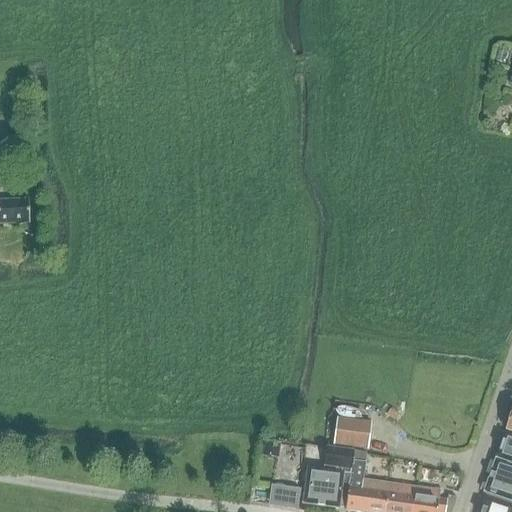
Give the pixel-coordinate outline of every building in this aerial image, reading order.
[(0,224),(29,224),(28,201),(0,202),(0,224)] [(390,409),(386,415),(393,421),(398,415),(390,409)] [(371,423),(336,419),(332,447),(367,452),(371,423)] [(495,459),(511,464),(511,437),(503,435),(495,459)] [(322,471),(306,469),(302,505),(338,510),(338,508),(344,509),(347,488),(350,476),(352,466),(352,461),(353,452),(325,448),(322,471)] [(511,465),(494,460),(483,493),(511,502),(511,465)] [(352,461),(352,466),(350,476),(347,488),(344,509),(344,511),(351,511),(383,511),(386,493),(387,484),(362,480),(365,463),(352,461)] [(387,484),(386,493),(383,511),(408,511),(410,505),(413,505),(414,498),(413,498),(415,488),(387,484)] [(271,507),(300,511),(303,490),(273,487),(271,507)] [(438,491),(415,488),(413,498),(414,498),(413,505),(410,505),(408,511),(443,511),(445,501),(437,500),(438,491)] [(511,511),(511,506),(485,497),(480,511),(511,511)] [(445,501),(443,511),(450,511),(454,502),(445,501)]
